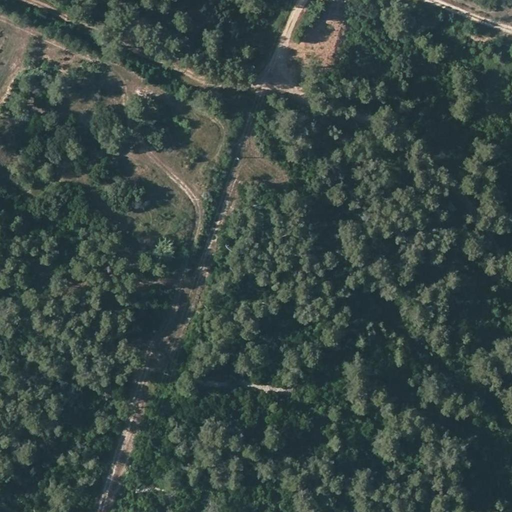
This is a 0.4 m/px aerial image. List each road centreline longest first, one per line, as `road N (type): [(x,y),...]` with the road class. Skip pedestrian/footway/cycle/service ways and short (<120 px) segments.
road 1 (track): [(101,511),(175,311),(200,216),(174,175),(137,152),(92,143),(83,122),(100,98),(122,106),(134,129)]
road 2 (track): [(263,94),(195,279),(175,311)]
